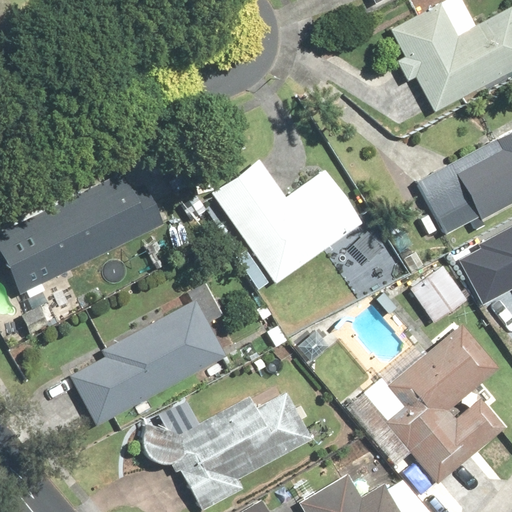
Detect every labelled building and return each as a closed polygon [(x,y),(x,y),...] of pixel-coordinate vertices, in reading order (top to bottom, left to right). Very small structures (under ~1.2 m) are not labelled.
[(447,0),(439,0),(390,26),(436,114),(511,74),(511,4),(463,30),(447,0)] [(511,123),(413,178),(447,239),(511,203),(511,123)] [(261,153),(208,191),(276,285),(372,215),(331,160),(289,191),(261,153)] [(147,154),(0,229),(0,250),(22,294),(178,214),(147,154)] [(462,263),(482,299),(511,283),(511,227),(482,244),(485,251),(462,263)] [(64,368),(96,424),(231,349),(199,292),(64,368)] [(460,315),(366,394),(441,483),(509,426),(477,388),(503,366),(460,315)] [(283,371),(188,423),(146,415),(138,455),(177,463),(203,510),(248,485),(245,478),(319,437),(283,371)] [(264,487),(223,511),(415,511),(389,469),(354,490),(343,472),(279,511),(264,487)]
